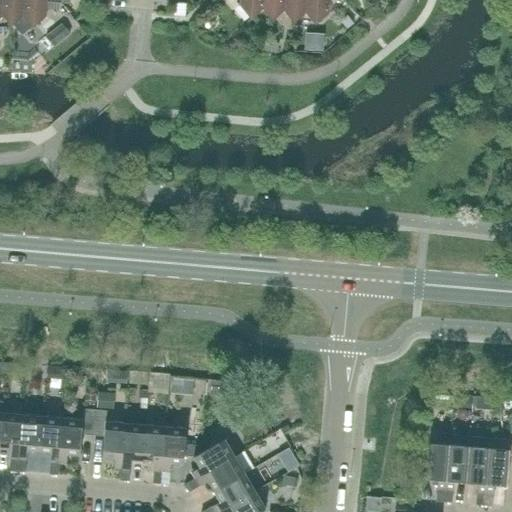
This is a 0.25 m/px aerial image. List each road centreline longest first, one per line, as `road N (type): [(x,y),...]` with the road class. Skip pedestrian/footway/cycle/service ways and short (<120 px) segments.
road 1 (tertiary): [(345,279),(0,248)]
road 2 (unclassified): [(328,511),(345,279)]
road 3 (residential): [(178,511),(174,501),(0,488)]
road 4 (tertiary): [(511,293),(345,279)]
